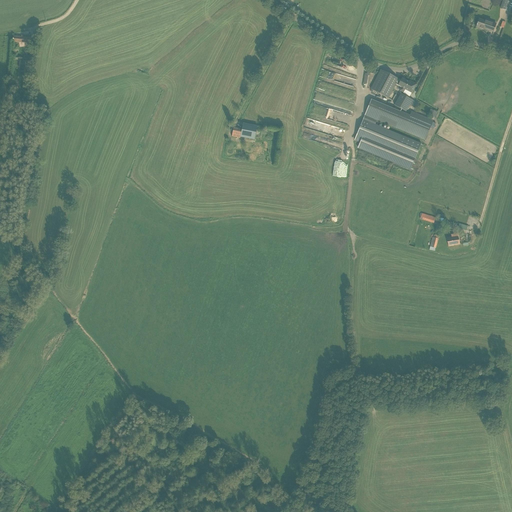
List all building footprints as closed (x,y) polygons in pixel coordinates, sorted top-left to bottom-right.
[(505,0),(502,9),(510,12),(511,7),(511,2),(505,0)] [(477,24),(476,25),(477,25),(476,27),(480,29),(481,28),(493,32),(496,24),(488,21),(488,22),(479,19),(477,24)] [(23,37),(23,36),(21,36),(21,37),(13,36),(13,41),(28,43),(28,45),(31,45),(32,38),(23,37)] [(379,72),(370,89),(388,98),(396,84),(401,87),(399,91),(403,93),(405,90),(408,91),(412,93),(416,84),(414,83),(409,80),(409,82),(402,78),(401,80),(398,79),(381,70),(379,72)] [(401,93),(394,105),(406,112),(410,105),(415,108),(418,103),(416,102),(401,93)] [(369,103),(364,115),(379,121),(384,109),(369,103)] [(364,116),(354,140),(360,142),(358,148),(410,169),(412,164),(421,144),(374,124),(375,121),(364,116)] [(408,119),(403,131),(425,140),(430,129),(431,125),(409,116),(408,119)] [(233,128),(232,133),(232,137),(241,139),(241,136),(255,139),(257,126),(243,123),(242,130),(233,128)] [(421,213),(420,219),(434,223),(434,220),(435,217),(421,213)] [(435,248),(439,235),(435,234),(434,237),(433,236),(430,247),(435,248)] [(451,237),(447,238),(447,241),(448,246),(459,244),(458,234),(451,235),(451,237)]
